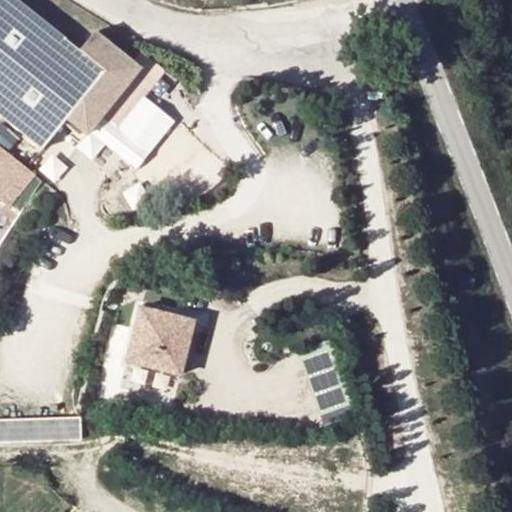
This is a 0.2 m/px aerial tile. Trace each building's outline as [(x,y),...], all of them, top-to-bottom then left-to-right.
[(81,53),(14,0),(0,0),(0,116),(43,151),(68,120),(88,136),(141,71),(96,34),(81,53)] [(31,178),(0,152),(0,203),(7,209),(31,178)] [(192,322),(140,309),(127,361),(145,366),(164,371),(179,374),(192,322)] [(321,415),(357,406),(340,340),(304,349),(321,415)] [(164,371),(145,366),(143,373),(162,378),(164,371)] [(0,444),(82,442),(81,414),(0,417),(0,444)]
